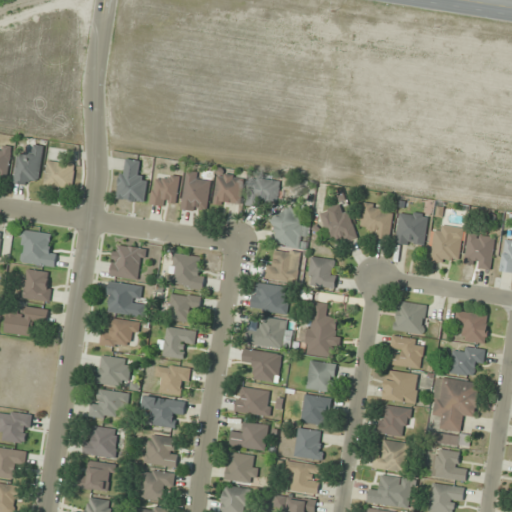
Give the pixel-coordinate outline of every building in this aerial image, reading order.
[(0,179),(7,181),(12,146),(0,144),(0,179)] [(45,146),(35,145),(33,155),(19,153),(14,182),(30,185),(32,178),(39,179),(45,146)] [(118,198),(145,202),(148,178),(139,177),(141,161),(123,159),(118,198)] [(45,186),(73,188),(75,163),(47,161),(45,186)] [(200,172),(187,171),(182,209),(207,212),(211,181),(199,179),(200,172)] [(213,201),(239,207),(245,178),(220,173),(213,201)] [(153,205),(178,205),(178,176),(153,176),(153,205)] [(281,182),(252,178),(248,205),(258,207),(259,199),(278,202),(281,182)] [(361,225),(371,227),(369,236),(389,239),(393,213),(384,211),(384,206),(364,203),(361,225)] [(338,216),(335,209),(321,214),(330,239),(338,236),(340,244),(358,238),(349,213),(338,216)] [(423,247),(429,216),(401,210),(395,241),(423,247)] [(275,247),(301,247),(301,238),(309,238),(309,225),(298,225),(298,213),(275,213),(275,247)] [(430,260),(449,262),(450,255),(460,256),(464,229),(435,225),(430,260)] [(56,266),(57,253),(49,252),(51,233),(23,230),(19,262),(56,266)] [(464,265),(491,269),(495,237),(469,233),(464,265)] [(511,239),(506,239),(501,271),(511,272),(511,239)] [(147,250),(117,243),(110,273),(139,281),(147,250)] [(297,282),(301,253),(272,249),(268,278),(297,282)] [(169,283),(200,288),(204,257),(174,253),(169,283)] [(334,288),(339,261),(312,256),(307,284),(334,288)] [(52,272),(26,270),(25,299),(51,300),(52,272)] [(144,315),(144,305),(139,305),(141,284),(108,282),(106,313),(144,315)] [(289,286),(254,284),(253,311),(288,313),(289,286)] [(167,319),(189,322),(190,314),(199,314),(201,297),(170,293),(167,319)] [(312,330),(303,329),(301,342),(309,344),(307,355),(331,357),(332,348),(340,349),(342,336),(336,335),(338,318),(327,316),(328,304),(316,302),(312,330)] [(426,304),(398,302),(395,330),(423,333),(426,304)] [(48,310),(27,307),(26,315),(8,312),(5,332),(34,336),(37,322),(46,324),(48,310)] [(465,330),(464,340),(485,343),(489,315),(458,311),(456,329),(465,330)] [(284,349),(288,321),(251,316),(247,344),(284,349)] [(102,344),(136,348),(139,321),(105,318),(102,344)] [(159,357),(185,357),(185,346),(194,346),(194,329),(166,329),(166,336),(159,336),(159,357)] [(425,340),(392,336),(389,365),(422,368),(425,340)] [(450,372),(471,376),(473,366),(482,367),(486,350),(464,346),(463,354),(454,352),(450,372)] [(244,360),(253,361),(251,379),(280,383),(283,354),(245,350),(244,360)] [(127,386),(130,359),(99,356),(96,383),(127,386)] [(337,365),(312,360),(306,388),(332,393),(337,365)] [(155,381),(163,382),(161,392),(186,396),(190,369),(158,364),(155,381)] [(385,399),(416,402),(419,374),(388,371),(385,399)] [(480,383),(437,377),(432,416),(442,417),(441,429),(462,432),(464,415),(476,416),(480,383)] [(270,416),(274,392),(240,386),(236,410),(270,416)] [(97,401),(92,400),(90,415),(116,418),(117,409),(127,410),(129,393),(99,389),(97,401)] [(301,421),(326,426),(332,399),(306,394),(301,421)] [(150,424),(174,427),(175,415),(184,416),(186,401),(145,395),(143,409),(152,410),(150,424)] [(379,433),(408,437),(412,409),(383,405),(379,433)] [(0,430),(4,431),(4,441),(29,443),(31,414),(0,410),(0,430)] [(266,449),(269,424),(244,422),(243,432),(233,431),(231,446),(266,449)] [(119,429),(88,426),(85,454),(116,458),(119,429)] [(296,457),(322,459),(325,431),(298,429),(296,457)] [(471,438),(436,431),(434,441),(468,448),(471,438)] [(145,463),(175,468),(180,439),(149,434),(145,463)] [(374,468),(405,473),(410,444),(379,439),(374,468)] [(27,466),(24,447),(0,450),(0,477),(15,475),(14,468),(27,466)] [(465,481),(467,469),(458,468),(460,452),(436,449),(433,477),(465,481)] [(259,457),(230,452),(226,479),(255,484),(259,457)] [(114,464),(90,461),(88,478),(81,477),(79,487),(111,491),(114,464)] [(321,465),(287,461),(286,471),(295,472),(293,491),(318,494),(321,465)] [(164,500),(165,487),(174,487),(174,472),(141,470),(140,499),(164,500)] [(409,507),(413,478),(381,475),(379,491),(369,490),(368,503),(409,507)] [(0,511),(16,511),(21,486),(0,482),(0,511)] [(432,511),(451,511),(452,505),(462,506),(464,486),(432,483),(429,511),(432,511)] [(220,511),(244,511),(248,489),(225,485),(220,511)] [(315,511),(317,499),(277,495),(276,505),(285,506),(284,511),(315,511)] [(75,511),(109,511),(111,500),(88,497),(86,511),(75,510),(75,511)]
